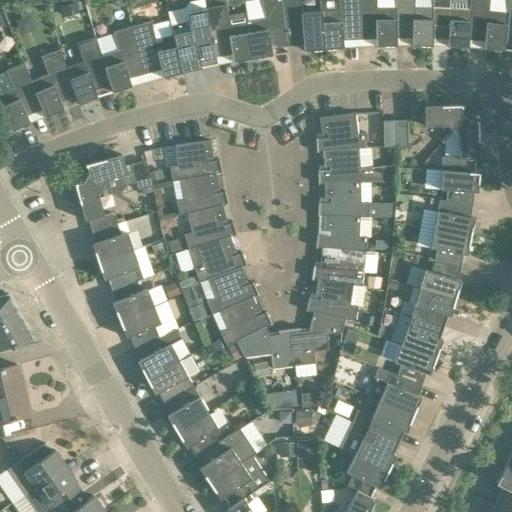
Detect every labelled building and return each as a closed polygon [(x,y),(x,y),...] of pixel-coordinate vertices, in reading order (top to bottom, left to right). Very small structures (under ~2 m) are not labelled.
[(121,0),(110,0),(111,5),(117,8),(123,7),(121,0)] [(142,0),(128,0),(131,9),(144,6),(142,0)] [(287,47),(280,0),(262,0),(266,18),(246,22),(252,60),(272,56),(271,49),(287,47)] [(323,51),(320,12),(301,14),(299,0),(280,0),(287,47),(303,45),(304,52),(323,51)] [(359,41),(356,0),(319,0),(320,12),(323,51),(343,49),(343,42),(359,41)] [(395,47),(395,8),(375,9),(375,0),(356,0),(359,41),(376,40),(376,47),(395,47)] [(431,47),(432,9),(412,8),(412,0),(395,0),(396,8),(395,8),(395,47),(396,47),(396,40),(412,39),(412,47),(431,47)] [(467,49),(470,10),(450,9),(450,0),(433,0),(433,9),(432,9),(431,47),(432,47),(432,40),(448,40),(448,47),(467,49)] [(503,52),(507,13),(487,11),(488,0),(470,0),(470,10),(467,49),(468,49),(468,41),(484,42),(483,50),(503,52)] [(511,0),(508,0),(507,13),(503,52),(504,52),(505,44),(511,45),(511,0)] [(64,23),(82,19),(78,1),(60,5),(64,23)] [(252,60),(246,22),(227,25),(224,6),(205,10),(215,59),(232,55),(233,63),(252,60)] [(215,59),(205,10),(188,13),(190,21),(170,26),(173,36),(181,74),(201,69),(199,62),(215,59)] [(181,74),(173,36),(154,41),(149,23),(131,28),(145,76),(161,71),(163,78),(181,74)] [(145,76),(131,28),(114,32),(120,51),(101,57),(110,86),(112,93),(131,87),(129,80),(145,76)] [(110,86),(101,57),(100,57),(95,39),(78,44),(84,62),(65,69),(78,105),(97,98),(95,91),(110,86)] [(78,105),(65,69),(59,51),(42,57),(49,75),(30,82),(42,111),(44,118),(63,110),(61,103),(76,98),(78,105)] [(42,111),(30,82),(23,65),(0,73),(0,106),(11,132),(30,124),(27,117),(42,111)] [(453,132),(465,119),(462,115),(461,106),(424,107),(424,127),(447,126),(453,132)] [(358,149),(358,150),(366,149),(365,134),(357,135),(354,114),(325,118),(318,119),(321,139),(315,140),(315,153),(322,152),(358,149)] [(465,119),(453,132),(458,138),(459,155),(441,156),(441,171),(444,171),(448,172),(478,175),(479,174),(475,174),(474,160),(478,160),(478,122),(469,122),(465,119)] [(395,148),(395,121),(383,122),(383,148),(395,148)] [(407,121),(395,121),(395,148),(408,147),(407,121)] [(181,181),(216,174),(222,173),(220,161),(214,162),(211,141),(175,146),(178,166),(170,167),(173,182),(181,181)] [(359,183),(359,184),(367,184),(367,182),(393,183),(393,167),(359,169),(358,150),(358,149),(322,152),(323,171),(317,172),(317,184),(359,183)] [(122,156),(86,166),(88,174),(85,179),(101,188),(102,187),(112,193),(119,182),(117,177),(127,175),(122,156)] [(138,190),(152,187),(146,161),(132,165),(138,190)] [(152,182),(163,179),(161,170),(150,173),(152,182)] [(448,172),(444,171),(442,191),(446,191),(445,202),(472,206),(473,193),(480,194),(481,174),(479,174),(478,175),(448,172)] [(181,181),(184,200),(176,201),(180,216),(188,214),(223,205),(223,206),(229,204),(226,192),(220,193),(216,174),(181,181)] [(92,232),(117,225),(114,213),(103,216),(97,195),(101,188),(85,179),(83,183),(74,185),(84,222),(88,221),(92,232)] [(317,216),(323,216),(359,218),(367,218),(368,203),(360,203),(359,184),(359,183),(317,184),(323,184),(324,204),(317,204),(317,216)] [(472,206),(445,202),(438,201),(437,212),(433,231),(470,237),(474,219),(470,218),(472,206)] [(188,214),(192,233),(185,235),(189,250),(237,235),(233,223),(227,225),(223,206),(223,205),(188,214)] [(314,248),(321,249),(364,253),(366,238),(358,237),(359,218),(323,216),(322,236),(316,236),(314,248)] [(97,263),(133,251),(127,233),(121,235),(117,225),(92,232),(95,244),(92,245),(97,263)] [(470,237),(433,231),(430,249),(436,250),(434,262),(460,268),(463,255),(467,256),(470,237)] [(237,235),(189,250),(195,268),(200,283),(207,280),(241,267),(247,265),(243,254),(237,255),(231,237),(237,235)] [(171,253),(181,250),(178,239),(168,242),(171,253)] [(153,255),(166,251),(163,242),(150,246),(153,255)] [(317,281),(317,280),(352,286),(361,288),(364,253),(321,249),(319,268),(312,267),(310,280),(317,281)] [(111,291),(136,282),(133,271),(139,269),(133,251),(97,263),(103,281),(107,279),(111,291)] [(460,268),(434,262),(431,272),(424,271),(419,289),(455,300),(460,281),(457,280),(460,268)] [(207,280),(214,298),(207,301),(213,315),(220,312),(253,297),(259,295),(254,283),(248,286),(241,267),(207,280)] [(380,290),(381,279),(369,277),(367,288),(380,290)] [(344,319),(354,322),(357,307),(349,305),(352,286),(317,280),(317,281),(314,300),(307,299),(305,311),(312,313),(344,319)] [(389,280),(387,288),(396,291),(398,283),(389,280)] [(119,321),(154,307),(147,290),(140,292),(136,282),(111,291),(116,302),(112,304),(119,321)] [(169,299),(181,295),(176,282),(164,287),(169,299)] [(455,300),(419,289),(414,307),(420,309),(417,320),(442,328),(446,316),(450,317),(455,300)] [(0,323),(21,318),(14,306),(15,304),(11,298),(9,298),(8,295),(0,297),(0,323)] [(220,312),(228,330),(221,333),(227,347),(236,342),(272,323),(267,313),(261,315),(253,297),(220,312)] [(195,319),(207,315),(203,304),(191,308),(195,319)] [(134,349),(159,338),(154,327),(161,325),(154,307),(119,321),(126,339),(130,337),(134,349)] [(288,330),(293,367),(314,364),(312,347),(328,345),(327,335),(340,334),(344,319),(312,313),(308,332),(300,333),(299,329),(288,330)] [(362,315),(360,324),(371,327),(373,318),(362,315)] [(21,318),(0,323),(0,348),(33,340),(27,329),(28,327),(24,321),(22,321),(21,318)] [(442,328),(417,320),(413,330),(407,328),(400,346),(436,359),(442,341),(438,339),(442,328)] [(236,342),(244,358),(270,355),(272,370),(293,367),(288,330),(278,332),(279,336),(270,337),(265,327),(272,324),(272,323),(236,342)] [(146,379),(179,361),(170,345),(164,348),(159,338),(134,349),(140,360),(137,362),(146,379)] [(219,340),(205,347),(209,355),(223,348),(219,340)] [(355,344),(343,340),(339,351),(351,356),(355,344)] [(228,348),(234,360),(241,357),(235,345),(228,348)] [(436,359),(400,346),(394,363),(400,366),(396,376),(421,386),(426,375),(429,376),(436,359)] [(164,404),(187,391),(193,388),(179,361),(146,379),(155,395),(158,394),(164,404)] [(0,396),(23,391),(17,366),(0,369),(0,396)] [(421,386),(396,376),(378,369),(366,396),(369,397),(413,416),(420,399),(417,397),(421,386)] [(23,391),(0,396),(0,439),(4,438),(0,423),(29,415),(23,391)] [(176,433),(209,414),(199,397),(193,401),(187,391),(164,404),(170,415),(167,417),(176,433)] [(283,409),(281,392),(267,394),(262,395),(270,410),(283,409)] [(413,416),(369,397),(362,415),(356,413),(352,423),(397,443),(402,432),(406,433),(413,416)] [(251,404),(258,415),(266,410),(259,399),(251,404)] [(291,425),(291,412),(278,412),(278,425),(291,425)] [(296,426),(307,426),(306,412),(296,412),(296,426)] [(339,412),(328,437),(341,443),(353,419),(339,412)] [(196,457),(218,443),(212,433),(218,430),(209,414),(176,433),(186,449),(189,447),(196,457)] [(397,443),(352,423),(339,449),(353,456),(387,473),(396,456),(392,454),(397,443)] [(209,485),(252,457),(255,454),(239,430),(218,443),(196,457),(202,467),(199,470),(209,485)] [(296,441),(297,459),(315,457),(313,439),(296,441)] [(280,458),(295,457),(293,443),(278,445),(280,458)] [(24,496),(65,467),(55,451),(51,454),(45,444),(7,471),(24,496)] [(387,473),(353,456),(345,473),(351,476),(346,487),(356,491),(356,492),(374,501),(374,500),(371,498),(375,488),(379,490),(387,473)] [(227,511),(243,500),(268,482),(252,457),(209,485),(220,501),(223,499),(230,508),(226,510),(227,511)] [(511,466),(506,463),(496,484),(503,488),(511,492),(511,466)] [(35,511),(52,511),(72,498),(66,489),(76,482),(65,467),(24,496),(35,511)] [(511,511),(511,492),(503,488),(493,507),(504,511),(511,511)] [(368,511),(374,501),(356,492),(346,511),(368,511)] [(104,511),(94,497),(78,507),(72,498),(52,511),(104,511)] [(251,511),(243,500),(227,511),(251,511)]
